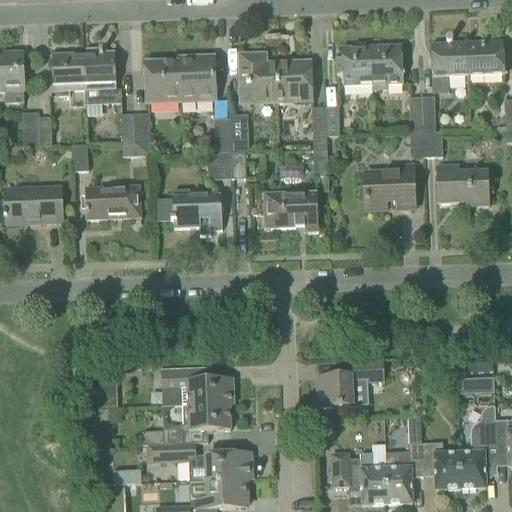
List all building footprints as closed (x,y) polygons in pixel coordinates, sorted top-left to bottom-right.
[(467,45),(468,78),(503,77),(503,44),(494,44),(494,39),(481,39),(481,44),(467,45)] [(468,78),(467,45),(452,46),(453,45),(453,43),(453,42),(452,42),(451,41),(450,41),(449,40),(448,41),(447,41),(446,42),(446,43),(446,44),(446,45),(446,46),(431,46),(433,97),(448,96),(448,79),(465,78),(465,86),(468,86),(468,78)] [(342,90),(369,89),(368,55),(371,55),(370,49),(365,49),(365,47),(354,47),(354,49),(341,50),(342,66),(335,66),(336,79),(342,78),(342,90)] [(379,48),(370,49),(371,55),(368,55),(369,89),(372,89),(372,93),(387,92),(387,88),(403,87),(401,54),(379,55),(379,48)] [(121,93),(114,93),(113,53),(112,53),(112,56),(99,56),(99,52),(86,52),(86,57),(83,57),(84,92),(86,109),(122,107),(121,93)] [(22,56),(0,56),(0,94),(5,94),(6,107),(24,106),(22,56)] [(69,93),(84,92),(83,57),(50,58),(50,59),(53,60),(55,100),(69,99),(69,93)] [(241,106),(276,105),(275,67),(265,67),(265,58),(239,59),(241,106)] [(181,105),(214,104),(213,60),(194,61),(194,64),(179,65),(181,105)] [(147,106),(181,105),(179,65),(145,66),(147,106)] [(275,67),(276,105),(311,103),(310,65),(275,67)] [(434,136),(433,101),(421,102),(423,136),(434,136)] [(408,102),(410,136),(423,136),(421,102),(408,102)] [(327,139),(326,110),(311,111),(313,153),(327,152),(327,139)] [(339,139),(338,110),(326,110),(327,139),(339,139)] [(23,151),(39,151),(38,121),(38,116),(22,117),(23,151)] [(122,148),(135,147),(134,117),(120,118),(122,148)] [(149,117),(134,117),(135,147),(150,147),(149,117)] [(51,121),(38,121),(39,151),(53,150),(51,121)] [(213,123),(214,157),(231,156),(230,122),(213,123)] [(230,122),(231,156),(245,156),(244,122),(230,122)] [(442,160),(441,135),(434,136),(423,136),(424,161),(442,160)] [(424,161),(423,136),(410,136),(411,162),(423,161),(424,161)] [(135,147),(122,148),(122,160),(151,159),(150,147),(135,147)] [(88,175),(87,149),(72,150),(73,176),(88,175)] [(327,152),(313,153),(313,162),(328,161),(327,152)] [(208,183),(232,182),(231,156),(214,157),(208,157),(208,183)] [(245,156),(231,156),(232,182),(246,181),(245,156)] [(338,158),(328,158),(328,171),(339,171),(338,158)] [(398,175),(365,176),(366,213),(387,213),(387,210),(395,209),(395,212),(413,212),(411,167),(397,167),(398,175)] [(459,168),(436,168),(437,207),(458,206),(458,203),(465,202),(466,210),(489,209),(488,174),(459,175),(459,168)] [(140,189),(84,191),(86,224),(107,223),(141,222),(141,214),(140,189)] [(60,192),(5,194),(7,227),(25,227),(25,223),(38,223),(38,226),(61,225),(60,192)] [(174,200),(172,200),(174,233),(199,231),(199,240),(210,239),(210,234),(222,234),(220,198),(190,199),(190,193),(174,193),(174,200)] [(263,196),(263,217),(264,232),(295,231),(295,228),(304,227),(304,236),(318,235),(317,215),(315,194),(263,196)] [(351,386),(384,385),(383,364),(350,366),(350,378),(318,379),(319,384),(317,384),(318,411),(352,410),(351,386)] [(492,367),(478,368),(479,376),(492,376),(492,367)] [(233,398),(232,381),(186,383),(186,371),(161,372),(161,385),(165,384),(166,409),(187,409),(229,408),(233,408),(233,403),(235,403),(235,398),(233,398)] [(469,396),(497,395),(497,380),(469,381),(469,396)] [(207,434),(230,434),(230,421),(231,421),(231,416),(229,416),(229,408),(187,409),(188,427),(162,434),(162,438),(157,438),(156,448),(193,447),(208,446),(207,434)] [(480,419),(480,425),(477,427),(475,428),(473,431),(472,435),(472,456),(459,457),(460,492),(485,491),(484,461),(496,460),(495,448),(495,425),(494,410),(490,410),(486,411),(483,413),(481,416),(480,419)] [(508,470),(511,470),(511,423),(508,424),(495,425),(495,448),(507,448),(508,470)] [(435,493),(460,492),(459,457),(443,457),(443,446),(421,447),(423,480),(435,480),(435,493)] [(194,461),(193,447),(156,448),(146,449),(147,467),(187,466),(192,465),(194,461)] [(423,480),(421,447),(408,448),(408,456),(385,457),(386,472),(385,472),(387,508),(412,507),(411,481),(423,480)] [(188,486),(207,486),(245,484),(250,483),(249,457),(206,458),(206,460),(194,461),(192,465),(187,466),(188,486)] [(385,472),(372,473),(372,457),(361,458),(361,462),(347,463),(347,460),(333,460),(334,489),(348,488),(348,496),(361,495),(362,509),(387,508),(385,472)] [(141,471),(115,475),(116,487),(142,483),(141,471)] [(220,511),(246,511),(245,484),(207,486),(208,502),(196,503),(195,511),(220,511)] [(102,489),(101,489),(101,511),(125,511),(124,488),(102,489)]
